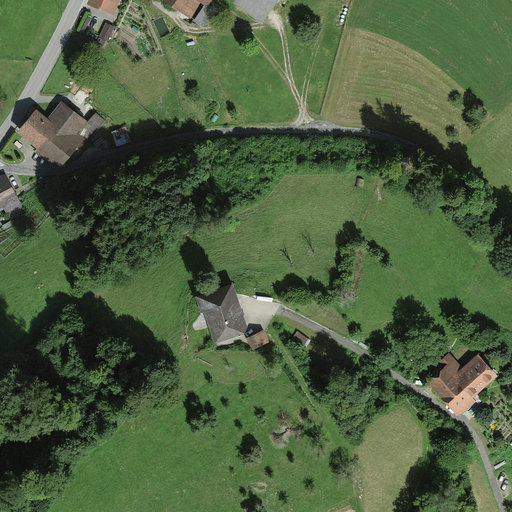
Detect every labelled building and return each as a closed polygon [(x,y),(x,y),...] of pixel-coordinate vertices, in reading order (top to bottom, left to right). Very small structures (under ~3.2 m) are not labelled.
[(88,0),(87,5),(111,13),(115,0),(88,0)] [(167,0),(189,16),(199,0),(205,4),(207,0),(167,0)] [(235,0),(235,1),(260,20),(273,0),(235,0)] [(107,45),(116,27),(107,23),(99,41),(107,45)] [(33,113),(17,133),(57,165),(75,144),(79,148),(100,122),(93,117),(87,125),(61,104),(46,123),(33,113)] [(124,130),(112,133),(116,146),(128,142),(124,130)] [(4,177),(0,179),(0,210),(4,209),(7,216),(19,210),(4,177)] [(242,330),(228,288),(200,297),(214,339),(242,330)] [(261,332),(246,339),(250,347),(265,340),(261,332)] [(455,409),(492,375),(476,357),(462,370),(453,361),(436,342),(426,351),(443,369),(429,381),(455,409)]
